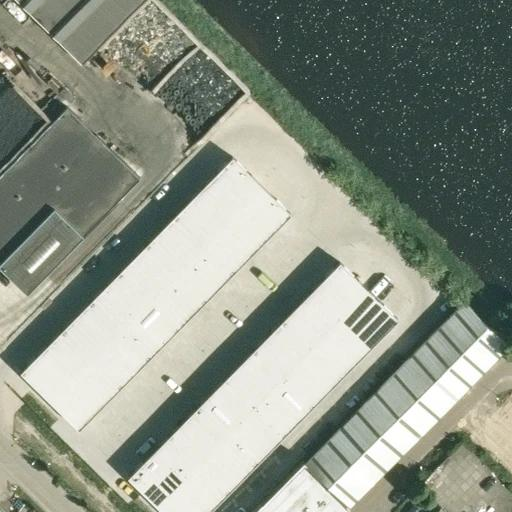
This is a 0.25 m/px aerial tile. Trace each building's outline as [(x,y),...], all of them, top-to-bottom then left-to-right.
[(144,0),(18,0),(83,63),(144,0)] [(0,174),(0,267),(26,293),(139,177),(67,106),(0,174)] [(232,155),(20,371),(78,428),(290,213),(232,155)] [(339,261),(127,476),(163,511),(207,511),(397,318),(339,261)] [(469,303),(465,299),(294,475),(291,472),(251,511),(341,511),(508,342),(469,303)]
